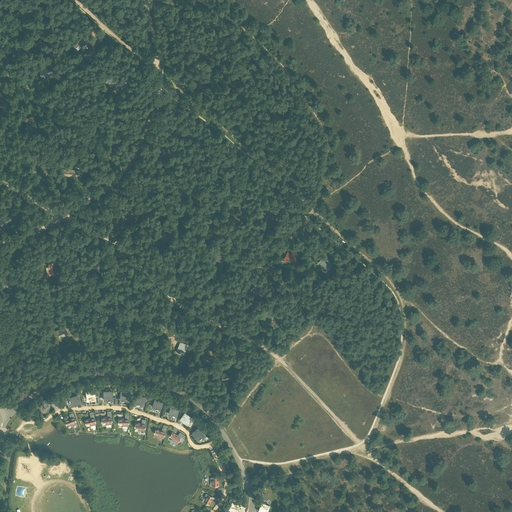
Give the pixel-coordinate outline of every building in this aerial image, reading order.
[(85,39),(78,44),(87,55),(94,50),(85,39)] [(49,66),(39,71),(43,80),(53,75),(49,66)] [(109,76),(105,82),(109,85),(110,84),(117,90),(121,85),(113,80),(114,79),(109,76)] [(32,116),(24,120),(27,125),(35,121),(32,116)] [(40,169),(38,177),(43,179),(45,172),(46,171),(47,167),(42,165),(41,169),(40,169)] [(184,185),(182,194),(193,196),(194,192),(196,192),(197,188),(184,185)] [(236,204),(235,204),(235,206),(236,206),(236,215),(245,215),(245,206),(239,206),(239,204),(236,204)] [(264,210),(264,215),(266,215),(266,218),(271,218),(272,218),(274,218),(274,212),(271,212),(271,211),(268,211),(268,210),(264,210)] [(120,211),(119,218),(131,220),(132,213),(120,211)] [(0,221),(0,227),(4,225),(10,222),(17,217),(15,213),(7,218),(2,221),(1,221),(0,221)] [(157,230),(156,234),(158,234),(158,238),(168,240),(168,237),(169,232),(159,230),(157,230)] [(216,252),(209,259),(214,265),(219,260),(218,259),(222,255),(223,256),(224,256),(223,256),(224,255),(223,254),(222,255),(218,250),(218,251),(217,250),(215,251),(216,252)] [(287,252),(283,259),(292,264),(296,257),(295,256),(292,254),(291,254),(287,252)] [(323,257),(319,262),(328,270),(332,265),(323,257)] [(102,261),(86,263),(87,270),(103,268),(102,261)] [(49,272),(47,273),(47,276),(55,275),(53,263),(48,264),(49,272)] [(3,280),(3,290),(6,290),(6,288),(15,288),(15,282),(5,282),(5,280),(3,280)] [(256,285),(251,289),(259,297),(264,293),(256,285)] [(212,298),(211,302),(213,303),(213,304),(213,305),(212,307),(221,309),(224,301),(221,300),(220,302),(219,302),(220,300),(218,300),(215,299),(212,298)] [(108,312),(107,320),(110,320),(115,320),(114,323),(117,324),(118,319),(118,315),(116,315),(116,316),(112,315),(111,315),(112,312),(108,312)] [(144,313),(132,317),(134,323),(146,319),(144,313)] [(267,314),(263,322),(269,325),(273,317),(267,314)] [(65,327),(56,331),(59,338),(68,334),(65,327)] [(204,345),(202,345),(202,348),(204,348),(205,350),(210,349),(210,350),(213,350),(213,349),(213,344),(214,344),(213,340),(208,341),(208,344),(204,345)] [(179,345),(176,351),(179,353),(180,351),(185,353),(186,351),(189,352),(190,349),(191,347),(188,346),(180,342),(179,345)] [(224,373),(221,374),(222,381),(225,381),(234,380),(233,373),(224,373)] [(94,391),(86,392),(87,401),(89,401),(92,401),(92,400),(95,400),(94,391)] [(112,391),(105,391),(105,400),(108,400),(108,401),(110,401),(110,400),(113,400),(112,391)] [(128,402),(129,393),(121,392),(120,401),(123,401),(125,402),(125,401),(128,402)] [(77,395),(69,398),(69,400),(69,402),(70,402),(71,405),(79,403),(77,395)] [(138,395),(135,403),(138,404),(139,405),(139,404),(143,405),(145,397),(138,395)] [(38,403),(42,410),(45,408),(45,409),(45,408),(47,411),(51,409),(47,402),(49,402),(47,400),(47,398),(41,401),(42,402),(42,403),(39,404),(38,403)] [(155,399),(152,407),(155,408),(156,409),(157,409),(160,410),(163,401),(155,399)] [(171,405),(168,414),(171,415),(173,416),(173,415),(176,416),(179,408),(171,405)] [(185,412),(180,419),(182,421),(182,422),(183,422),(184,422),(186,424),(191,417),(185,412)] [(70,418),(64,420),(66,424),(70,423),(71,426),(76,423),(72,413),(69,414),(70,418)] [(91,418),(84,420),(85,424),(89,423),(90,426),(96,424),(93,413),(90,414),(91,418)] [(107,417),(101,418),(102,422),(106,422),(106,424),(112,424),(111,413),(107,413),(107,417)] [(118,419),(118,423),(122,423),(122,426),(128,426),(128,415),(125,415),(125,419),(118,419)] [(135,423),(134,427),(138,427),(138,430),(144,431),(146,420),(142,419),(141,423),(135,423)] [(155,428),(154,432),(158,434),(157,436),(163,438),(166,428),(167,426),(163,425),(163,426),(161,430),(155,428)] [(199,429),(192,434),(198,441),(200,439),(201,439),(202,438),(204,435),(199,429)] [(172,432),(170,436),(173,438),(171,440),(177,444),(178,441),(182,436),(184,437),(185,435),(183,434),(180,432),(177,436),(172,432)] [(211,477),(211,482),(212,482),(212,486),(221,486),(221,481),(219,481),(219,477),(211,477)] [(205,498),(203,502),(212,506),(214,502),(214,501),(212,500),(214,497),(206,493),(204,498),(205,498)] [(233,502),(229,511),(231,511),(237,511),(240,505),(233,502)] [(262,503),(259,511),(261,511),(267,511),(270,505),(266,504),(264,503),(262,503)]
